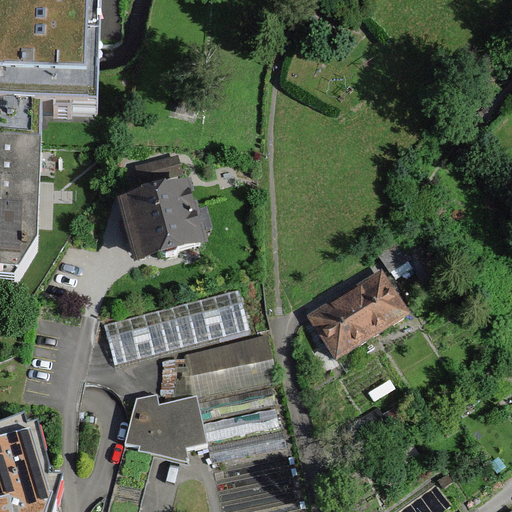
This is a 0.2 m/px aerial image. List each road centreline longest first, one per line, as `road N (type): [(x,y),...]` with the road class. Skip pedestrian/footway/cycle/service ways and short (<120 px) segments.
road 1 (residential): [(73,511),(68,448),(100,267)]
road 2 (residential): [(324,511),(280,324)]
